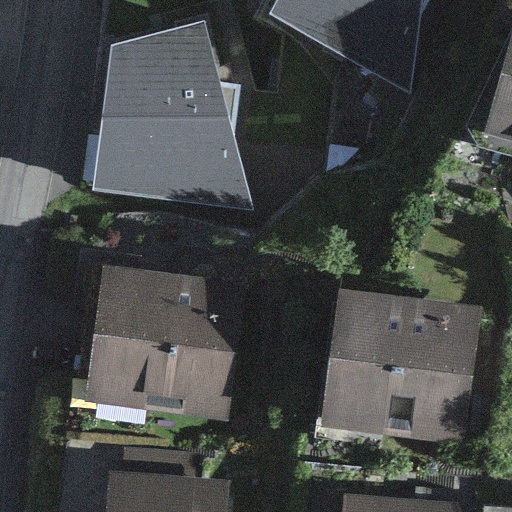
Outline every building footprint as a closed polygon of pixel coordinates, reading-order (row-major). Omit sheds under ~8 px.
[(406,83),(418,0),(287,0),(278,17),(406,83)] [(511,113),(511,13),(506,12),(483,106),(511,113)] [(100,188),(242,202),(200,34),(119,53),(100,188)] [(223,414),(235,293),(109,281),(97,402),(223,414)] [(330,407),(485,419),(494,293),(339,282),(330,407)] [(219,511),(221,493),(118,485),(115,511),(219,511)] [(479,511),(480,492),(350,488),(349,511),(479,511)]
